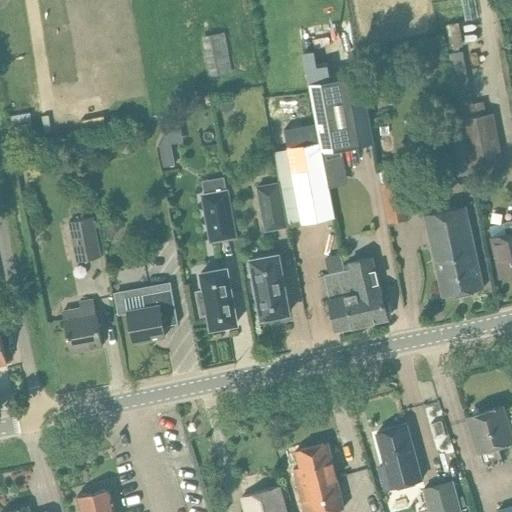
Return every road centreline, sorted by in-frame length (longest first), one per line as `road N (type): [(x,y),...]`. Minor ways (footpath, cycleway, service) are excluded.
road 1 (secondary): [(41,420),(511,319)]
road 2 (residential): [(41,420),(0,199)]
